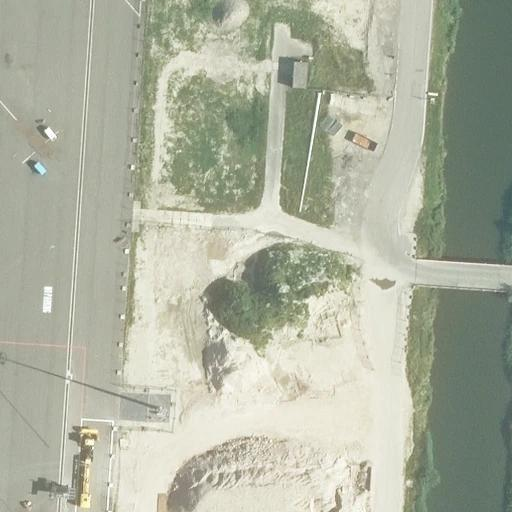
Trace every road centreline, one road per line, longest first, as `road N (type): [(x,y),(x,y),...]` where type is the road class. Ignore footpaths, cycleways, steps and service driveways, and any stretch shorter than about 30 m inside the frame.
road 1 (unknown): [(398,268),(269,217),(274,40)]
road 2 (unknown): [(398,268),(416,0)]
road 3 (unknown): [(398,268),(385,511)]
